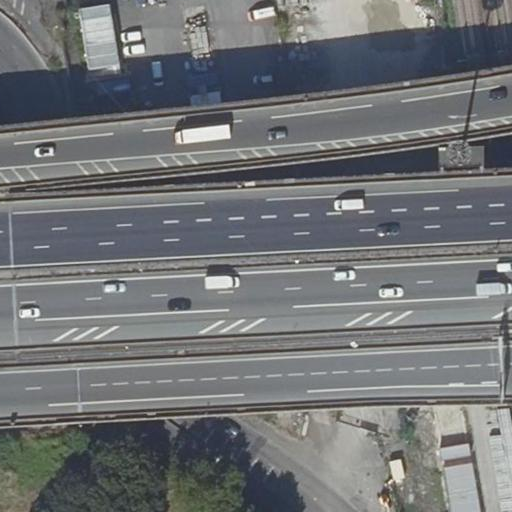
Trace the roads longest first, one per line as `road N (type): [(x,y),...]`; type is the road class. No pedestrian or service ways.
road 1 (tertiary): [(322,511),(198,419),(152,371),(32,82),(0,40)]
road 2 (motorway): [(511,101),(355,127),(0,163)]
road 3 (motorway): [(0,302),(511,272)]
road 4 (motorway): [(511,215),(0,241)]
road 5 (motorway): [(0,391),(511,366)]
